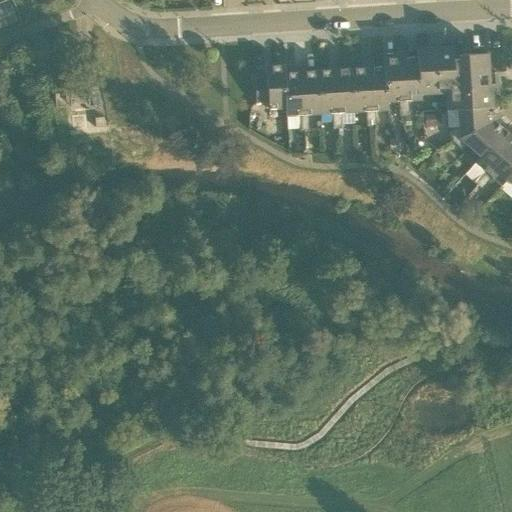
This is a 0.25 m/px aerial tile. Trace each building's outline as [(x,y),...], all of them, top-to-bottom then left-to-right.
[(447,110),(457,110),(457,109),(492,106),(493,106),(492,95),(498,95),(496,72),(488,73),(487,53),(452,55),(452,47),(439,47),(439,43),(428,43),(429,48),(416,49),(417,57),(419,94),(420,94),(446,93),(447,110)] [(403,101),(400,52),(400,51),(394,52),(395,58),(383,59),(383,67),(386,102),(387,102),(398,101),(403,101)] [(400,52),(403,101),(408,100),(421,100),(420,94),(419,94),(417,57),(406,57),(406,51),(400,51),(400,52)] [(362,68),(351,69),(353,112),(365,111),(370,110),(367,61),(361,61),(362,68)] [(367,61),(370,110),(375,110),(388,110),(387,102),(386,102),(383,67),(373,67),(373,61),(367,61)] [(320,114),(332,113),(337,113),(334,64),(333,63),(328,64),(328,70),(317,71),(320,114)] [(334,64),(337,113),(341,112),(353,112),(351,69),(340,69),(339,63),(333,63),(334,64)] [(286,108),(284,73),(284,65),(266,66),(266,78),(254,79),(255,103),(268,102),(268,109),(285,108),(286,108)] [(285,116),(298,115),(303,115),(300,66),(300,65),(294,66),(295,72),(284,73),(286,108),(285,108),(285,116)] [(300,66),(303,115),(308,115),(320,114),(317,71),(306,71),(306,65),(300,65),(300,66)] [(56,108),(65,107),(64,93),(55,94),(56,108)] [(403,101),(398,101),(399,109),(408,108),(408,100),(403,101)] [(458,127),(451,128),(452,141),(493,121),(493,115),(492,106),(457,109),(457,110),(458,127)] [(408,108),(399,109),(399,117),(405,117),(409,116),(408,108)] [(370,110),(365,111),(366,119),(375,118),(375,110),(370,110)] [(337,113),(332,113),(332,121),(342,120),(341,112),(337,113)] [(437,114),(425,114),(425,126),(437,126),(437,114)] [(303,115),(298,115),(299,123),(308,122),(308,115),(303,115)] [(375,118),(366,119),(366,127),(376,126),(375,118)] [(342,120),(332,121),(333,129),(342,128),(342,120)] [(493,121),(452,141),(462,150),(467,145),(480,156),(480,157),(504,130),(498,125),(493,121)] [(308,122),(299,123),(299,128),(299,131),(304,131),(309,130),(308,122)] [(479,176),(486,182),(491,177),(488,173),(511,145),(511,138),(504,130),(480,157),(480,156),(474,162),(475,162),(464,174),(474,182),(479,176)] [(501,185),(506,180),(505,179),(511,171),(511,145),(488,173),(491,177),(501,185)] [(479,176),(474,182),(481,189),(486,182),(479,176)]
